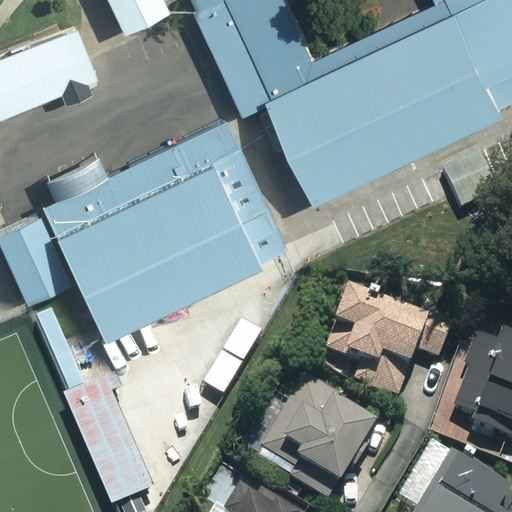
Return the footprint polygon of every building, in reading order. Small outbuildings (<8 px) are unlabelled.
[(171,0),(111,0),(124,27),(174,4),(171,0)] [(511,0),(202,0),(223,43),(254,109),(277,98),(320,189),(511,100),(511,0)] [(75,21),(0,50),(0,108),(95,70),(75,21)] [(42,202),(103,332),(291,245),(230,115),(110,171),(60,194),(42,202)] [(503,191),(481,147),(441,168),(464,212),(503,191)] [(49,172),(60,194),(110,171),(100,149),(49,172)] [(45,208),(0,228),(0,229),(31,297),(76,277),(45,208)] [(455,323),(353,287),(326,364),(406,392),(419,353),(442,360),(455,323)] [(511,329),(488,321),(457,407),(511,426),(511,329)] [(384,421),(305,378),(268,445),(347,488),(384,421)] [(157,491),(108,379),(65,398),(114,509),(157,491)] [(511,511),(511,483),(453,450),(418,511),(511,511)] [(294,511),(244,484),(228,511),(294,511)]
